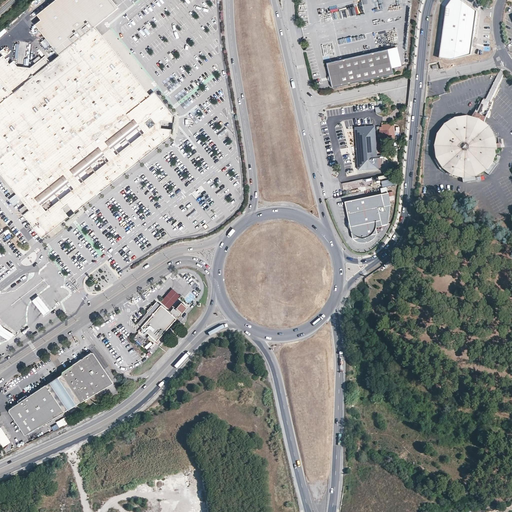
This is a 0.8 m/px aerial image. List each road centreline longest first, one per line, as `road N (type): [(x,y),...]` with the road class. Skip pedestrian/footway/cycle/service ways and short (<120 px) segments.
road 1 (trunk): [(233,0),(270,280),(374,499)]
road 2 (trunk): [(313,346),(264,0)]
road 3 (unclassified): [(229,235),(167,254),(0,364)]
road 4 (unclassified): [(0,377),(173,261),(198,261),(216,275)]
road 5 (primary): [(333,244),(275,0)]
road 6 (primary): [(429,0),(406,209),(392,243)]
road 7 (primary): [(0,474),(118,417),(190,345)]
road 8 (trunk): [(511,453),(467,444),(313,346)]
road 9 (primary): [(229,0),(253,183),(245,221)]
road 10 (primary): [(331,511),(339,352),(330,309)]
road 11 (residential): [(309,104),(505,59)]
road 12 (primary): [(253,331),(273,363),(308,511)]
road 13 (trunk): [(402,511),(313,346)]
